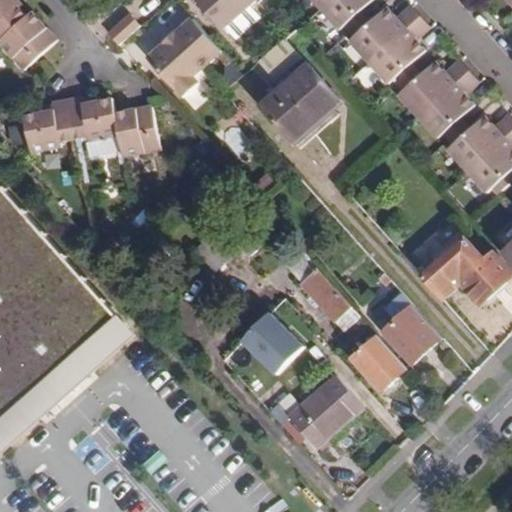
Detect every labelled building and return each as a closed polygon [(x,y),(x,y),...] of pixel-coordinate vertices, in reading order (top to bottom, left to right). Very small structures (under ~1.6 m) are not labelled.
[(0,0),(0,39),(31,75),(62,48),(38,19),(31,25),(22,16),(26,12),(20,5),(16,9),(12,4),(15,0),(0,0)] [(261,0),(198,0),(227,31),(243,17),(261,0)] [(314,0),(322,8),(331,0),(314,0)] [(331,0),(322,8),(342,30),(347,26),(352,31),(365,19),(360,13),(364,10),(375,0),(331,0)] [(366,19),(365,19),(352,31),(358,37),(352,42),(371,63),(422,17),(413,7),(399,19),(389,9),(374,22),(371,25),(366,19)] [(369,16),(364,10),(360,13),(365,19),(369,16)] [(130,13),(107,32),(119,46),(142,27),(130,13)] [(374,22),(369,16),(366,19),(371,25),(374,22)] [(243,17),(227,31),(237,43),(253,28),(243,17)] [(401,85),(414,73),(409,68),(413,65),(428,51),(418,40),(432,28),(422,17),(371,63),(391,85),(396,80),(401,85)] [(225,55),(196,22),(152,63),(186,101),(202,86),(198,80),(225,55)] [(420,80),(414,73),(401,85),(401,86),(407,92),(401,97),(420,117),(471,71),(462,61),(448,74),(438,63),(423,77),(420,80)] [(344,104),(309,64),(262,106),(297,145),(344,104)] [(409,68),(414,73),(418,70),(413,65),(409,68)] [(418,70),(414,73),(420,80),(423,77),(418,70)] [(471,71),(420,117),(421,118),(472,72),(471,71)] [(421,118),(440,139),(445,134),(450,140),(463,128),(458,122),(462,119),(477,105),(467,95),(481,82),(472,72),(421,118)] [(167,163),(166,162),(131,122),(122,123),(120,110),(119,108),(106,110),(105,107),(95,108),(96,113),(88,114),(87,106),(58,111),(59,118),(51,120),(50,115),(40,117),(40,122),(27,123),(33,160),(64,155),(63,151),(94,147),(95,150),(125,146),(129,169),(167,163)] [(469,172),(511,132),(511,116),(497,128),(488,117),(472,131),(469,134),(464,128),(463,128),(450,140),(456,146),(450,151),(469,172)] [(131,122),(166,162),(160,118),(143,121),(143,126),(138,126),(137,122),(131,122)] [(467,124),(462,119),(458,122),(463,128),(467,124)] [(472,131),(467,124),(463,128),(464,128),(469,134),(472,131)] [(511,132),(469,172),(489,194),(494,189),(500,195),(511,183),(511,181),(508,177),(511,174),(511,173),(511,132)] [(0,446),(137,327),(0,172),(0,446)] [(469,240),(462,232),(418,272),(425,280),(469,240)] [(488,261),(469,240),(425,280),(445,302),(459,289),(478,310),(484,305),(497,293),(503,288),(511,280),(511,270),(496,253),(488,261)] [(363,318),(300,247),(284,262),(304,285),(314,297),(347,332),(363,318)] [(392,281),(386,274),(380,279),(383,282),(368,294),(372,299),(392,281)] [(511,285),(511,280),(503,288),(508,289),(511,285)] [(497,299),(497,293),(484,305),(490,305),(497,299)] [(415,307),(404,294),(388,309),(399,322),(415,307)] [(321,304),(314,297),(309,301),(316,309),(321,304)] [(444,339),(415,307),(399,322),(386,333),(415,365),(444,339)] [(277,377),(307,345),(271,311),(241,342),(277,377)] [(410,370),(380,337),(355,358),(384,392),(410,370)] [(245,378),(226,355),(214,365),(234,387),(245,378)] [(361,420),(334,389),(298,420),(288,408),(278,417),(315,460),(361,420)]
